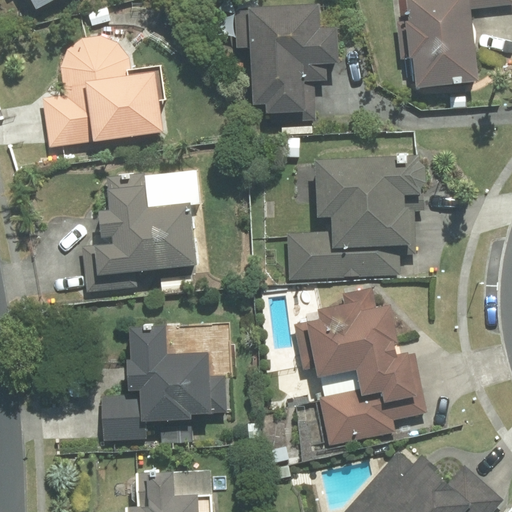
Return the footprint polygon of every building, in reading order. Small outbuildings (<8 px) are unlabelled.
[(511,0),(414,0),(416,18),(400,19),(403,57),(419,56),(421,82),(485,77),(479,5),(511,2),(511,0)] [(260,1),(260,9),(241,8),(240,45),(259,46),(258,97),(274,97),(274,109),(312,110),(312,77),(335,78),(335,59),(348,59),(349,24),(327,24),(328,2),(260,1)] [(52,146),(171,126),(161,65),(137,69),(137,67),(137,63),(136,60),(135,57),(134,53),(132,50),(130,47),(128,45),(125,42),(122,40),(119,38),(116,37),(113,36),(110,35),(106,34),(103,34),(99,34),(96,35),(92,36),(89,37),(86,38),(83,40),(80,42),(78,45),(75,48),(73,50),(71,53),(70,57),(69,60),(68,64),(68,67),(68,70),(68,74),(69,77),(70,81),(42,86),(52,146)] [(413,201),(414,190),(426,190),(427,159),(329,155),(328,180),(327,212),(339,212),(338,230),(296,228),(294,275),(404,279),(406,239),(417,240),(419,201),(413,201)] [(111,175),(114,203),(106,204),(110,240),(86,242),(90,291),(143,286),(142,269),(206,263),(200,201),(205,201),(202,167),(111,175)] [(332,443),(376,435),(402,430),(399,417),(428,412),(416,345),(406,347),(398,301),(381,304),(378,286),(350,291),(351,297),(322,303),(324,316),(297,321),(306,370),(324,366),(325,373),(363,366),(367,386),(323,394),(332,443)] [(183,346),(176,346),(177,320),(137,320),(136,392),(106,392),(106,436),(151,437),(151,414),(199,415),(199,409),(216,410),(217,347),(202,346),(183,346)] [(472,463),(458,479),(426,452),(414,465),(399,452),(345,511),(498,511),(511,497),(472,463)] [(215,511),(217,470),(143,469),(143,502),(133,502),(132,511),(215,511)]
